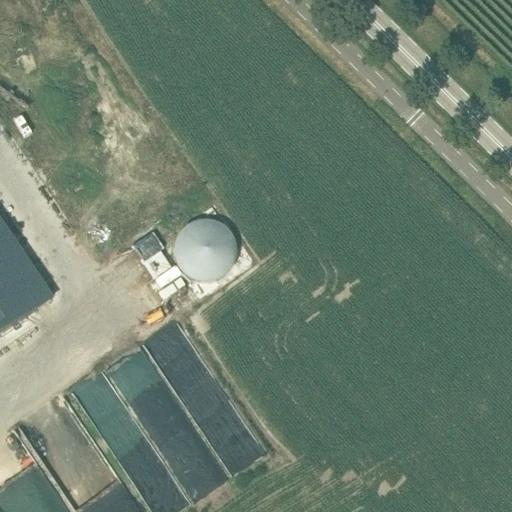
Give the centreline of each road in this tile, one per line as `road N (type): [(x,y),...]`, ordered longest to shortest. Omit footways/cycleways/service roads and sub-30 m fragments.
road 1 (unclassified): [(511,214),(293,0)]
road 2 (primary): [(511,158),(350,0)]
